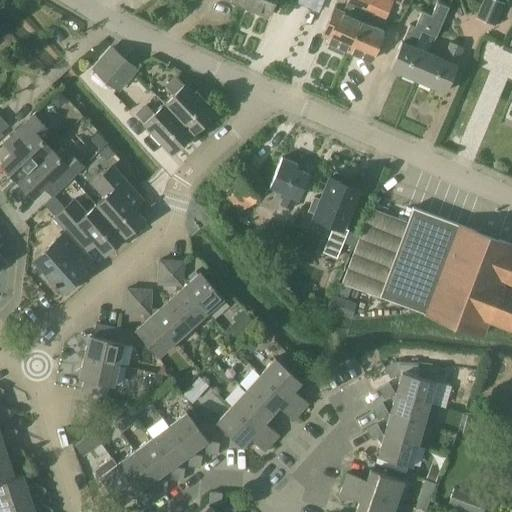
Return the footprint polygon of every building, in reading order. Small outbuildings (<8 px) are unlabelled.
[(246,0),(245,4),(268,14),(273,0),(278,0),(279,0),(278,0),(246,0)] [(333,25),(326,41),(329,42),(326,48),(342,55),(345,49),(349,50),(370,0),(348,0),(347,3),(357,8),(353,17),(334,9),(328,23),(333,25)] [(370,0),(349,50),(351,51),(352,54),(357,56),(359,55),(371,60),(377,44),(383,47),(387,38),(381,35),(383,30),(370,25),(374,15),(385,20),(392,2),(407,8),(409,0),(370,0)] [(503,4),(493,0),(484,0),(477,18),(494,25),(503,4)] [(417,80),(428,53),(415,47),(422,29),(407,23),(389,68),(417,80)] [(443,58),(428,53),(417,80),(445,92),(464,47),(450,41),(443,58)] [(105,79),(123,58),(111,48),(93,69),(105,79)] [(136,69),(123,58),(105,79),(117,90),(136,69)] [(91,67),(84,73),(104,99),(112,93),(91,67)] [(164,103),(192,132),(212,113),(184,83),(183,84),(176,76),(166,85),(174,93),(164,103)] [(192,132),(164,103),(153,113),(146,105),(136,113),(144,121),(143,122),(171,152),(192,132)] [(17,179),(50,148),(42,140),(50,133),(33,115),(9,137),(18,145),(0,162),(17,179)] [(106,157),(113,151),(98,133),(91,139),(106,157)] [(50,148),(17,179),(33,197),(51,180),(59,189),(82,167),(73,157),(65,165),(50,148)] [(296,197),(299,198),(309,174),(296,168),(298,163),(281,157),(269,185),(286,192),(281,204),(291,209),(296,197)] [(105,195),(95,204),(124,236),(143,218),(126,199),(134,191),(111,165),(93,182),(105,195)] [(268,189),(250,167),(222,192),(223,193),(223,192),(239,211),(240,212),(268,189)] [(346,182),(348,176),(335,171),(332,177),(329,175),(320,199),(314,196),(309,210),(314,212),(313,216),(333,224),(322,251),(337,257),(348,229),(343,227),(348,215),(352,206),(352,205),(359,187),(346,182)] [(55,216),(67,230),(78,242),(87,234),(104,253),(124,236),(95,204),(85,213),(73,199),(55,216)] [(511,243),(412,206),(378,296),(484,334),(489,320),(511,328),(511,243)] [(78,242),(67,230),(56,240),(56,239),(33,259),(62,291),(84,271),(74,259),(84,250),(77,242),(78,242)] [(170,285),(171,260),(159,260),(158,284),(170,285)] [(183,261),(171,260),(170,285),(176,285),(182,285),(206,312),(223,297),(200,272),(190,280),(182,280),(183,261)] [(167,301),(190,326),(206,312),(182,285),(176,285),(176,293),(167,301)] [(138,313),(139,289),(127,288),(126,313),(138,313)] [(151,290),(139,289),(138,313),(144,314),(150,314),(174,341),(190,326),(167,301),(158,309),(150,308),(151,290)] [(350,317),(355,303),(332,295),(327,308),(350,317)] [(157,356),(174,341),(150,314),(144,314),(143,322),(134,330),(157,356)] [(121,330),(116,329),(95,324),(92,336),(88,335),(87,334),(82,338),(86,345),(84,356),(117,364),(121,345),(132,347),(133,332),(121,330)] [(117,364),(84,356),(81,368),(74,372),(78,378),(83,379),(80,391),(106,396),(109,385),(112,385),(117,364)] [(260,374),(300,411),(308,403),(293,390),(300,381),(275,358),(260,374)] [(395,393),(429,403),(438,406),(444,384),(400,372),(395,362),(384,367),(390,378),(395,375),(399,382),(395,393)] [(293,419),(300,411),(260,374),(245,390),(271,413),(278,405),(293,419)] [(389,414),(423,424),(429,403),(395,393),(389,383),(378,388),(384,399),(389,396),(393,403),(389,414)] [(263,421),(271,413),(245,390),(231,406),(271,443),(278,435),(263,421)] [(384,435),(417,444),(423,424),(389,414),(383,403),(372,409),(378,420),(383,417),(387,424),(384,435)] [(0,418),(5,421),(10,410),(0,404),(0,418)] [(264,451),(271,443),(231,406),(216,423),(241,446),(249,437),(264,451)] [(113,417),(118,429),(136,421),(131,409),(113,417)] [(168,425),(189,453),(198,446),(206,447),(205,453),(217,455),(219,443),(208,441),(186,412),(168,425)] [(417,444),(384,435),(383,435),(377,424),(366,430),(372,440),(377,438),(381,444),(377,456),(410,466),(417,444)] [(0,435),(0,458),(7,457),(3,445),(7,438),(12,441),(17,430),(6,425),(1,436),(0,435)] [(151,438),(171,466),(181,459),(189,460),(188,466),(200,468),(201,456),(189,454),(189,453),(168,425),(151,438)] [(83,456),(100,444),(93,434),(76,447),(83,456)] [(134,451),(154,479),(163,472),(171,473),(170,479),(182,481),(184,468),(172,467),(171,466),(151,438),(134,451)] [(0,481),(13,477),(10,466),(13,459),(19,461),(24,450),(13,445),(8,456),(7,457),(0,458),(0,481)] [(116,464),(137,492),(146,485),(154,486),(153,492),(165,493),(167,481),(155,480),(154,479),(134,451),(116,464)] [(137,492),(116,464),(112,457),(94,470),(119,505),(129,498),(136,499),(135,504),(147,506),(149,494),(137,492)] [(347,473),(343,484),(395,501),(403,480),(370,469),(366,480),(347,473)] [(0,481),(0,504),(28,495),(29,494),(40,500),(46,489),(35,484),(32,489),(25,485),(21,473),(13,477),(0,481)] [(359,500),(356,511),(359,511),(391,511),(395,501),(343,484),(340,494),(359,500)] [(479,511),(484,499),(454,488),(449,504),(472,511),(479,511)] [(214,511),(215,505),(221,505),(222,493),(209,492),(209,504),(199,511),(214,511)] [(28,495),(0,504),(0,511),(51,511),(52,510),(42,504),(39,509),(32,506),(28,495)]
